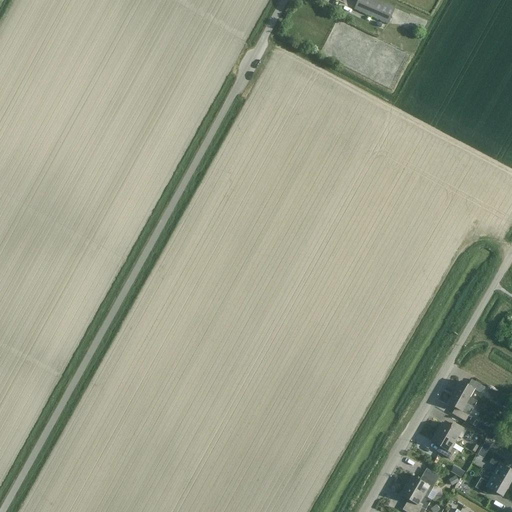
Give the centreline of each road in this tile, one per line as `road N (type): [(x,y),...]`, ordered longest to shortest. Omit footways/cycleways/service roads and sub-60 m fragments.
road 1 (unclassified): [(1,511),(283,0)]
road 2 (track): [(312,511),(468,245),(485,242),(510,256)]
road 3 (unclassified): [(362,511),(511,253)]
